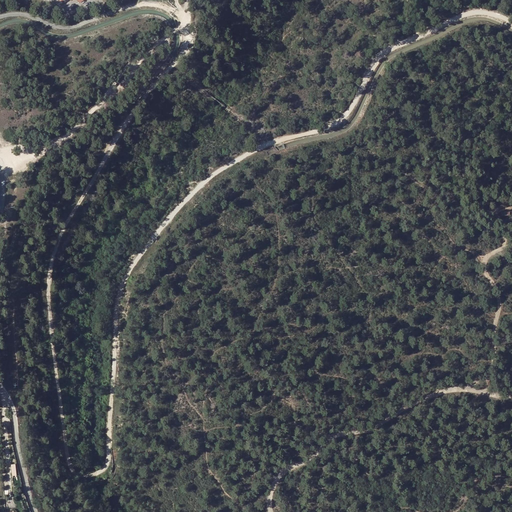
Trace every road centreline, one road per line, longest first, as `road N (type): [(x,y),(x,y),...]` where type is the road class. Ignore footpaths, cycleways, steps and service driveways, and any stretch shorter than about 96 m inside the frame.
road 1 (track): [(270,511),(282,473),(336,434),(371,429),(443,390),(511,396)]
road 2 (unclassified): [(0,387),(35,511)]
